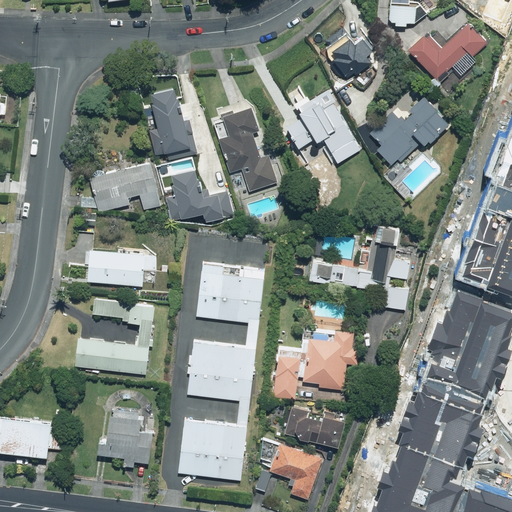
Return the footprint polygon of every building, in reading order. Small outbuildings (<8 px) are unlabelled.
[(390,0),(390,3),(388,3),(388,20),(395,21),(395,25),(406,25),(406,22),(415,22),(415,21),(426,13),(419,3),(416,6),(416,4),(409,4),(409,0),(390,0)] [(422,33),(407,48),(439,82),(449,73),(447,70),(467,50),(472,56),(487,42),(467,22),(441,46),(428,32),(425,36),(422,33)] [(354,41),(342,26),(325,40),(329,44),(320,51),(343,79),(353,71),(355,73),(371,61),(365,54),(372,50),(360,36),(354,41)] [(147,91),(163,152),(182,147),(183,149),(190,147),(181,109),(184,108),(181,94),(177,95),(174,85),(147,91)] [(449,122),(423,95),(409,108),(411,110),(406,116),(403,113),(400,115),(392,107),(367,131),(380,144),(376,149),(391,165),(398,159),(401,162),(420,143),(423,145),(428,140),(429,142),(439,132),(449,122)] [(229,134),(219,138),(230,172),(242,168),(250,191),(278,181),(269,154),(261,156),(252,131),(259,129),(251,105),(233,111),(232,109),(222,113),(229,134)] [(318,105),(285,124),(297,146),(322,132),(333,151),(337,148),(339,151),(344,148),(343,145),(354,139),(335,105),(322,113),(318,105)] [(511,123),(454,277),(511,298),(511,123)] [(150,161),(89,177),(98,211),(130,203),(128,196),(140,193),(144,209),(161,205),(150,161)] [(172,190),(164,193),(171,220),(203,212),(205,220),(223,216),(217,191),(203,195),(195,166),(170,172),(173,183),(170,183),(172,190)] [(399,227),(377,224),(375,240),(370,239),(366,270),(359,269),(359,267),(334,263),(334,262),(310,259),(307,280),(329,282),(369,287),(369,284),(384,286),(381,307),(408,310),(411,288),(388,285),(390,277),(407,279),(410,258),(402,257),(402,259),(389,257),(391,242),(397,243),(399,227)] [(145,253),(89,248),(89,250),(86,250),(85,263),(88,264),(86,280),(142,285),(145,253)] [(222,263),(202,261),(196,315),(248,321),(246,346),(193,340),(187,393),(239,399),(236,424),(184,418),(178,472),(240,479),(265,268),(244,266),(243,274),(221,272),(222,263)] [(511,339),(511,306),(455,286),(374,511),(511,511),(511,497),(462,480),(511,339)] [(78,336),(74,365),(145,374),(154,305),(94,297),(92,313),(122,317),(122,320),(139,322),(138,334),(136,334),(135,343),(125,342),(126,341),(114,339),(114,341),(103,339),(103,338),(90,336),(90,338),(78,336)] [(278,347),(273,395),(295,398),(298,376),(303,376),(302,380),(319,382),(319,386),(343,389),(346,362),(358,363),(359,347),(352,347),(353,330),(334,328),(333,339),(307,336),(307,338),(302,338),(301,349),(278,347)] [(291,405),(284,432),(298,435),(299,437),(308,440),(308,438),(337,446),(344,419),(334,417),(335,412),(324,409),(321,418),(307,415),(309,409),(291,405)] [(141,414),(110,411),(107,441),(101,440),(99,454),(124,456),(123,466),(136,467),(136,460),(149,461),(152,429),(140,428),(141,414)] [(49,419),(0,414),(0,450),(46,455),(47,446),(63,447),(65,427),(49,426),(49,419)] [(322,456),(279,441),(269,469),(295,479),(290,492),(308,498),(322,456)] [(271,471),(261,468),(256,487),(265,490),(271,471)]
